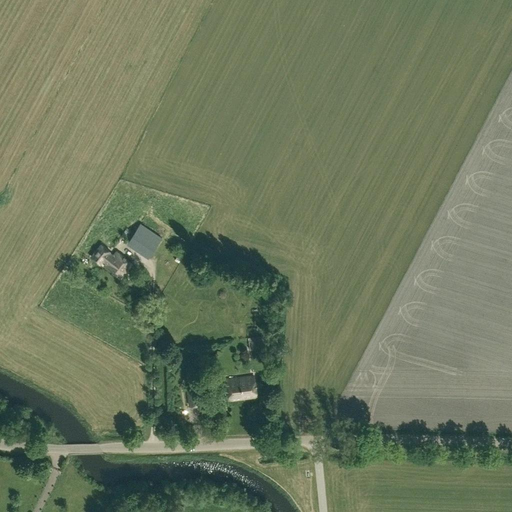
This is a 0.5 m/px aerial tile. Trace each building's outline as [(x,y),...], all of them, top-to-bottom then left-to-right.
[(148,259),(163,238),(141,223),(127,244),(148,259)] [(109,262),(105,266),(121,279),(133,264),(117,251),(113,257),(109,254),(111,252),(102,245),(92,257),(100,264),(105,259),(109,262)] [(265,348),(265,340),(249,342),(250,350),(265,348)] [(253,376),(228,380),(230,401),(256,397),(253,376)] [(188,407),(202,405),(200,388),(185,390),(188,407)]
